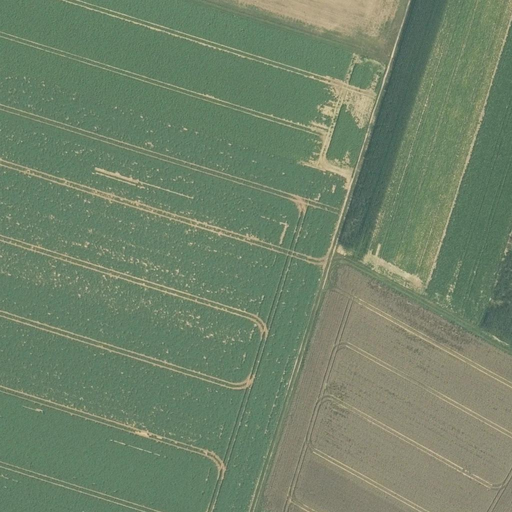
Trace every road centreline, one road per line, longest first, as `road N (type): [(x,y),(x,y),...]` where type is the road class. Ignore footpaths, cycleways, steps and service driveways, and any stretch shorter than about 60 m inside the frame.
road 1 (track): [(252,511),(411,0)]
road 2 (track): [(187,0),(391,64)]
road 3 (track): [(511,351),(333,252)]
